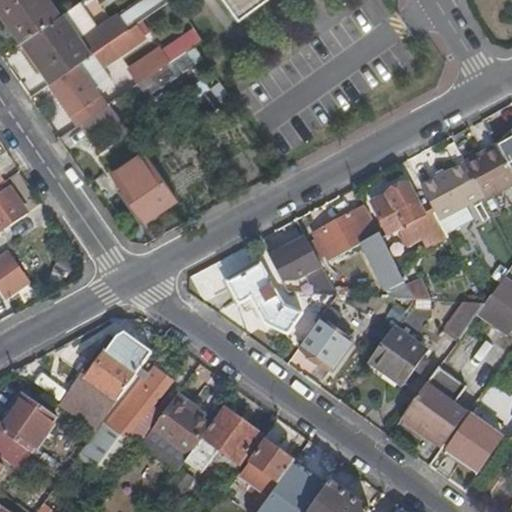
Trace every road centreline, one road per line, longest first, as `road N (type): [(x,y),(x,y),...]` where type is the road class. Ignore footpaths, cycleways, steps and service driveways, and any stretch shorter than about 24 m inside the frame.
road 1 (residential): [(491,91),(136,285)]
road 2 (residential): [(136,285),(449,511)]
road 3 (residential): [(136,285),(0,92)]
road 4 (residential): [(136,285),(0,355)]
